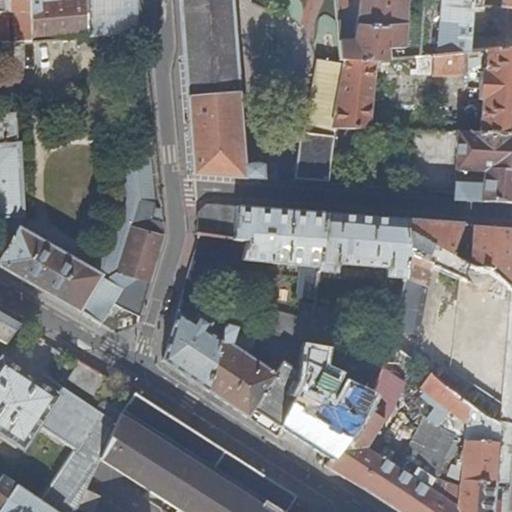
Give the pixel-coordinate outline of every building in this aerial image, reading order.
[(86,37),(143,33),(139,0),(31,0),(31,3),(32,37),(86,32),(86,37)] [(180,0),(193,176),(277,182),(276,167),(262,169),(257,165),(247,165),(243,168),(230,0),(180,0)] [(346,59),(374,58),(385,58),(386,48),(402,47),(405,0),(358,0),(355,25),(351,41),(338,42),(340,60),(346,59)] [(436,56),(467,54),(470,22),(471,19),(472,8),(472,0),(439,0),(435,56),(436,56)] [(500,0),(500,9),(511,9),(511,0),(472,0),(472,8),(477,8),(479,0),(500,0)] [(488,53),(511,48),(511,9),(500,9),(477,8),(472,8),(471,19),(499,19),(499,22),(470,22),(467,54),(488,53)] [(12,43),(13,64),(25,64),(23,42),(12,43)] [(0,43),(0,65),(13,64),(12,43),(0,43)] [(479,133),(511,134),(511,48),(488,53),(467,54),(436,56),(430,56),(431,74),(463,75),(463,72),(481,67),(478,102),(482,103),(479,133)] [(357,129),(367,129),(374,58),(346,59),(345,68),(335,128),(357,129)] [(333,139),(335,128),(345,68),(314,63),(302,135),(333,139)] [(0,265),(75,310),(100,325),(106,315),(112,305),(139,316),(163,232),(161,208),(154,208),(149,150),(112,154),(112,192),(92,272),(26,234),(21,143),(19,143),(17,114),(0,114),(0,265)] [(328,185),(350,187),(357,129),(335,128),(333,139),(328,185)] [(454,183),(453,194),(453,200),(511,203),(511,134),(479,133),(456,132),(454,171),(484,172),(482,185),(454,183)] [(293,183),(328,185),(333,139),(302,135),(299,134),(293,183)] [(195,216),(197,235),(228,240),(233,241),(233,207),(207,205),(195,216)] [(265,210),(233,207),(233,241),(245,242),(240,262),(300,267),(317,268),(323,214),(265,210)] [(357,217),(323,214),(317,268),(317,272),(334,274),(335,265),(385,270),(383,280),(401,281),(406,258),(404,221),(357,217)] [(461,225),(423,222),(421,240),(464,265),(485,275),(510,289),(511,268),(511,228),(488,227),(467,225),(466,233),(470,234),(468,245),(455,240),(461,225)] [(228,240),(197,235),(198,242),(184,289),(212,297),(215,285),(228,240)] [(233,241),(228,240),(215,285),(233,290),(240,262),(245,242),(233,241)] [(317,272),(317,268),(300,267),(298,298),(304,299),(303,317),(311,319),(317,272)] [(212,297),(184,289),(181,297),(209,305),(212,297)] [(219,341),(206,390),(277,438),(281,430),(305,378),(304,377),(281,362),(279,366),(275,363),(269,372),(245,356),(253,342),(234,334),(244,302),(231,298),(219,341)] [(311,319),(303,317),(271,309),(264,335),(308,346),(311,319)] [(192,322),(177,312),(162,361),(206,390),(219,341),(210,334),(212,330),(207,327),(210,323),(197,315),(192,322)] [(0,340),(11,322),(0,315),(0,340)] [(305,378),(281,430),(330,460),(346,436),(380,370),(383,363),(373,361),(360,395),(344,387),(337,402),(330,412),(322,407),(323,398),(331,378),(318,371),(328,322),(311,319),(308,346),(304,377),(305,378)] [(18,327),(11,322),(0,340),(0,341),(7,346),(18,327)] [(391,336),(392,334),(383,332),(373,361),(383,363),(388,347),(390,343),(391,336)] [(346,436),(330,460),(325,466),(395,511),(490,511),(493,483),(459,481),(456,504),(422,486),(397,470),(364,450),(382,422),(410,364),(408,361),(388,347),(383,363),(380,370),(346,436)] [(97,458),(114,421),(41,373),(35,382),(1,358),(0,359),(0,433),(22,448),(36,427),(73,450),(37,503),(1,479),(0,481),(0,511),(72,511),(75,506),(83,489),(97,458)] [(104,377),(78,361),(67,380),(93,395),(104,377)] [(418,415),(426,420),(397,470),(422,486),(456,504),(459,481),(467,443),(461,443),(467,408),(451,394),(428,374),(418,388),(418,415)] [(133,393),(132,393),(118,414),(114,421),(97,458),(180,511),(317,511),(309,507),(135,395),(133,393)] [(459,481),(493,483),(495,465),(497,442),(467,443),(459,481)] [(94,511),(101,498),(83,489),(75,506),(86,511),(94,511)]
